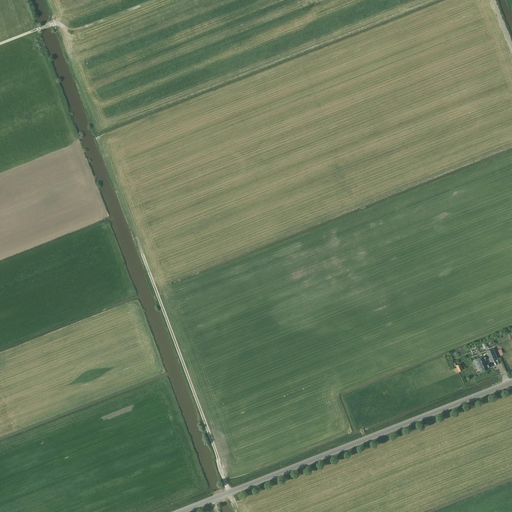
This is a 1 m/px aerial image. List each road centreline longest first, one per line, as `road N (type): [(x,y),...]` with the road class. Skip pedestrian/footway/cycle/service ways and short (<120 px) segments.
road 1 (tertiary): [(179,511),(511,382)]
road 2 (track): [(238,511),(142,253)]
